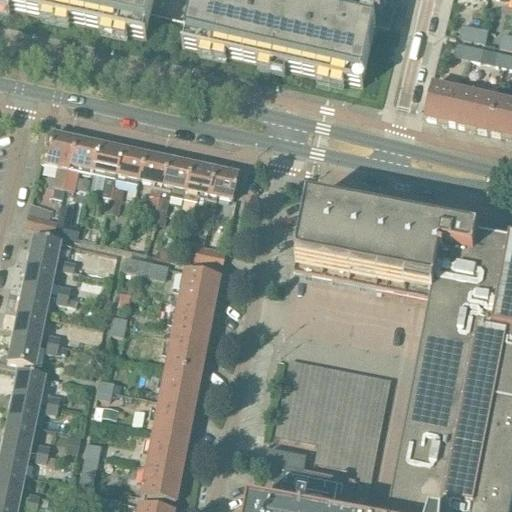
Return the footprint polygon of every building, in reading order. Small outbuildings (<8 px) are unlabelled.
[(0,0),(0,10),(146,43),(147,42),(145,42),(146,35),(147,35),(154,0),(0,0)] [(186,44),(184,50),(182,50),(182,51),(363,91),(363,90),(361,90),(363,84),(375,29),(388,32),(391,16),(379,13),(382,2),(374,0),(360,0),(359,5),(356,17),(279,0),(194,0),(185,44),(186,44)] [(459,43),(468,45),(471,32),(462,30),(459,43)] [(476,47),(479,34),(471,32),(468,45),(476,47)] [(488,36),(479,34),(476,47),(485,49),(488,36)] [(502,39),(499,52),(508,54),(511,41),(502,39)] [(455,62),(464,64),(466,51),(458,49),(455,62)] [(475,53),(466,51),(464,64),(472,66),(475,53)] [(475,53),(472,66),(480,68),(483,55),(475,53)] [(498,58),(495,71),(503,73),(506,60),(498,58)] [(511,61),(506,60),(503,73),(511,74),(511,61)] [(425,120),(424,124),(426,124),(425,124),(456,131),(464,96),(455,94),(457,88),(445,85),(444,91),(432,88),(425,120)] [(464,96),(456,131),(488,139),(496,103),(464,96)] [(496,103),(488,139),(511,144),(511,101),(509,100),(508,106),(496,103)] [(53,139),(50,139),(44,169),(57,172),(53,192),(63,194),(74,144),(63,142),(64,139),(54,137),(53,139)] [(74,144),(63,194),(73,196),(74,196),(77,177),(90,179),(97,149),(74,144)] [(112,193),(113,185),(120,154),(97,149),(90,179),(104,182),(99,202),(109,204),(112,193)] [(120,154),(113,185),(137,190),(137,187),(143,159),(141,159),(141,156),(131,154),(131,157),(120,154)] [(143,159),(137,187),(151,190),(150,193),(149,201),(148,201),(145,212),(147,213),(155,214),(158,203),(159,195),(166,164),(156,162),(156,159),(146,157),(146,160),(143,159)] [(158,203),(155,214),(166,217),(168,205),(167,205),(168,201),(182,204),(189,169),(166,164),(159,195),(158,203)] [(189,169),(182,204),(195,207),(194,211),(193,211),(191,222),(193,222),(202,224),(213,174),(189,169)] [(213,174),(202,224),(212,227),(215,216),(213,215),(216,203),(230,206),(236,180),(233,179),(234,176),(224,174),(223,177),(213,174)] [(112,193),(109,204),(120,207),(122,196),(112,193)] [(511,511),(511,246),(308,207),(294,279),(430,306),(419,363),(389,511),(350,511),(355,486),(303,476),(277,471),(269,511),(250,511),(251,511),(250,511),(249,511),(511,511)] [(27,220),(25,233),(54,239),(57,227),(48,225),(50,216),(30,208),(27,220)] [(27,268),(53,274),(58,248),(32,243),(27,268)] [(220,275),(224,257),(196,251),(192,269),(220,275)] [(124,262),(121,277),(130,279),(133,264),(124,262)] [(133,264),(130,279),(138,281),(141,266),(133,264)] [(74,268),(63,266),(61,276),(73,279),(74,268)] [(141,266),(138,281),(147,283),(150,268),(141,266)] [(22,293),(48,298),(53,274),(27,268),(22,293)] [(150,268),(147,283),(155,285),(159,270),(150,268)] [(159,270),(155,285),(164,286),(167,272),(159,270)] [(176,309),(212,316),(214,302),(218,283),(182,276),(176,309)] [(58,291),(56,300),(67,302),(69,293),(58,291)] [(43,322),(48,298),(22,293),(16,317),(43,322)] [(56,300),(55,309),(66,311),(67,302),(56,300)] [(170,341),(205,348),(212,316),(176,309),(170,341)] [(11,342),(38,347),(43,322),(16,317),(11,342)] [(112,322),(110,331),(124,334),(126,325),(112,322)] [(110,331),(108,340),(123,343),(124,334),(110,331)] [(48,339),(46,349),(57,351),(59,342),(48,339)] [(163,373),(199,380),(205,348),(170,341),(163,373)] [(33,372),(38,347),(11,342),(6,367),(33,372)] [(46,349),(44,359),(55,361),(57,351),(46,349)] [(157,405),(193,412),(199,380),(163,373),(157,405)] [(16,377),(11,402),(37,408),(43,382),(16,377)] [(99,386),(97,395),(111,398),(113,389),(99,386)] [(111,398),(97,395),(95,404),(109,407),(111,398)] [(48,400),(46,409),(58,412),(60,402),(48,400)] [(11,402),(6,427),(32,432),(37,408),(11,402)] [(150,413),(148,425),(153,426),(151,437),(187,444),(193,412),(157,405),(155,414),(150,413)] [(46,409),(44,419),(56,421),(58,412),(46,409)] [(32,432),(6,427),(1,451),(27,457),(32,432)] [(143,447),(140,459),(146,460),(145,469),(180,476),(187,444),(151,437),(149,448),(143,447)] [(87,448),(85,457),(99,460),(100,451),(87,448)] [(38,449),(36,459),(47,461),(49,452),(38,449)] [(27,457),(1,451),(0,456),(0,476),(22,481),(27,457)] [(266,469),(277,471),(303,476),(306,462),(268,454),(266,469)] [(85,457),(83,466),(97,469),(99,460),(85,457)] [(36,459),(34,468),(45,471),(47,461),(36,459)] [(83,466),(81,474),(95,477),(97,469),(83,466)] [(137,477),(135,490),(140,491),(138,502),(174,509),(174,507),(180,476),(145,469),(143,478),(137,477)] [(81,474),(79,483),(93,486),(95,477),(81,474)] [(22,481),(0,476),(0,502),(17,506),(22,481)] [(79,483),(78,490),(92,493),(93,486),(79,483)] [(27,498),(26,508),(37,510),(39,501),(27,498)] [(76,498),(73,511),(82,511),(85,500),(76,498)] [(85,500),(82,511),(91,511),(94,501),(85,500)] [(94,501),(91,511),(100,511),(102,503),(94,501)] [(15,511),(17,506),(0,502),(0,511),(15,511)] [(109,511),(111,505),(102,503),(100,511),(109,511)]
